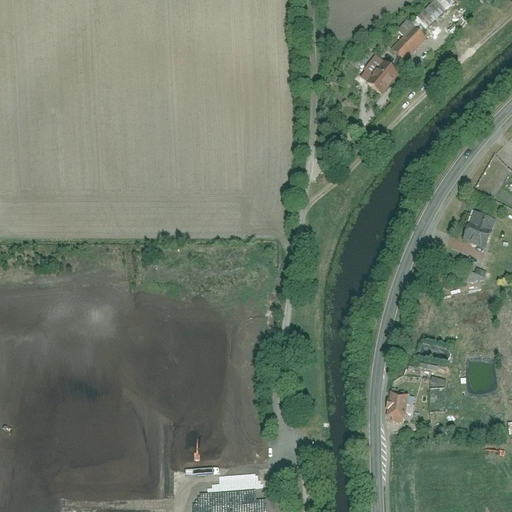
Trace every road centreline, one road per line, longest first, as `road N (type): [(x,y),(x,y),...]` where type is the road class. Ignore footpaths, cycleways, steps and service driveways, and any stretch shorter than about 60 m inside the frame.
road 1 (track): [(306,0),(310,114),(274,384),(282,429),(296,452),(303,511)]
road 2 (tertiary): [(376,511),(374,405),(392,299),(445,186),(511,105)]
